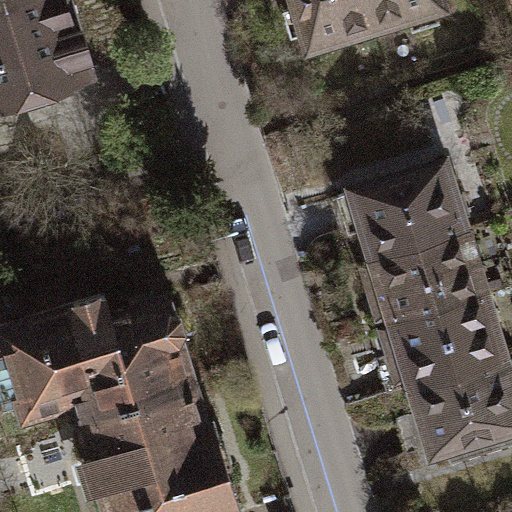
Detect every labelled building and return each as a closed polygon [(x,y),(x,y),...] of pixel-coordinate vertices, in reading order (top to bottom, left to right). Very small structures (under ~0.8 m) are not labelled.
[(0,0),(0,96),(88,70),(67,0),(0,0)] [(375,23),(367,0),(278,0),(289,34),(302,31),(306,44),(375,23)] [(441,0),(367,0),(375,23),(406,14),(410,27),(437,19),(433,6),(443,3),(441,0)] [(362,223),(371,251),(464,223),(444,156),(335,189),(347,227),(362,223)] [(382,286),(392,318),(485,290),(464,223),(371,251),(373,257),(360,261),(369,290),(382,286)] [(0,326),(0,324),(10,321),(0,288),(0,327),(0,328),(0,326)] [(409,373),(412,385),(505,356),(485,290),(392,318),(400,346),(385,351),(393,378),(409,373)] [(81,410),(189,377),(191,363),(190,354),(185,344),(179,339),(180,334),(184,327),(183,319),(179,311),(170,308),(165,294),(111,311),(105,293),(10,321),(0,324),(0,326),(0,328),(4,338),(0,339),(0,396),(2,402),(21,396),(25,409),(75,394),(81,410)] [(412,385),(433,451),(448,447),(451,458),(511,438),(511,427),(511,376),(505,356),(412,385)] [(207,436),(189,377),(81,410),(92,447),(81,451),(90,484),(103,480),(111,511),(235,511),(236,511),(234,504),(237,495),(235,483),(225,474),(222,464),(233,461),(226,431),(207,436)]
